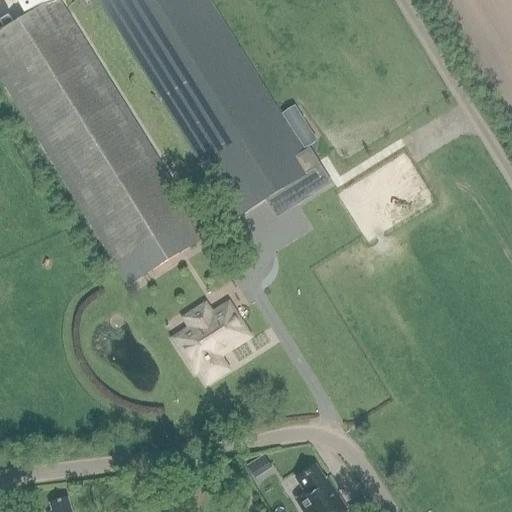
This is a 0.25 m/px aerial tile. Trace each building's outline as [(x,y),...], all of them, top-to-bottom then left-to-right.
[(0,77),(129,286),(205,238),(56,0),(54,0),(0,33),(0,77)] [(11,0),(9,1),(16,14),(41,0),(11,0)] [(99,0),(235,218),(286,187),(297,205),(314,194),(329,184),(307,149),(304,151),(300,153),(205,0),(99,0)] [(214,356),(245,337),(226,308),(210,319),(203,309),(186,320),(193,330),(192,330),(195,334),(179,343),(177,340),(176,341),(194,369),(198,367),(206,381),(223,370),(214,356)] [(253,479),(261,474),(253,462),(246,467),(253,479)] [(314,467),(296,480),(305,494),(295,500),(302,511),(346,511),(325,480),(324,481),(314,467)] [(69,511),(66,500),(50,506),(52,511),(69,511)]
